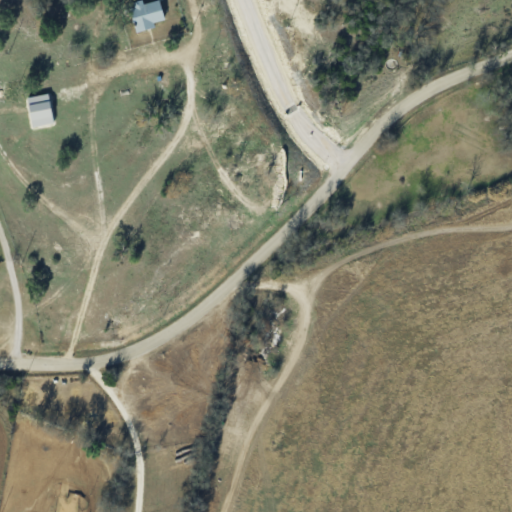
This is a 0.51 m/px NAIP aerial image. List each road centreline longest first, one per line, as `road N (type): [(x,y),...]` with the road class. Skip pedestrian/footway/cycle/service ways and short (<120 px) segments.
road 1 (residential): [(0,360),(80,361),(146,338),(210,292),(400,109),(511,53)]
road 2 (residential): [(237,0),(284,110),(341,168)]
